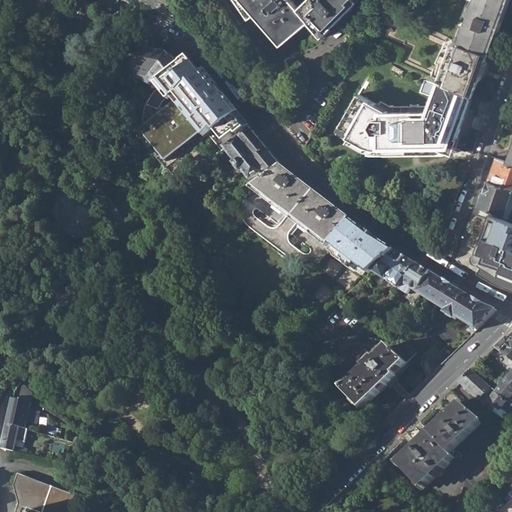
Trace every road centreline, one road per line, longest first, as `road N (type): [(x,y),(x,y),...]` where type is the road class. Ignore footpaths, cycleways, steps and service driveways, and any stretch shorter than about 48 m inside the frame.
road 1 (secondary): [(130,0),(201,46),(294,162),(442,266)]
road 2 (residential): [(511,314),(310,511)]
road 3 (residential): [(442,266),(511,72)]
